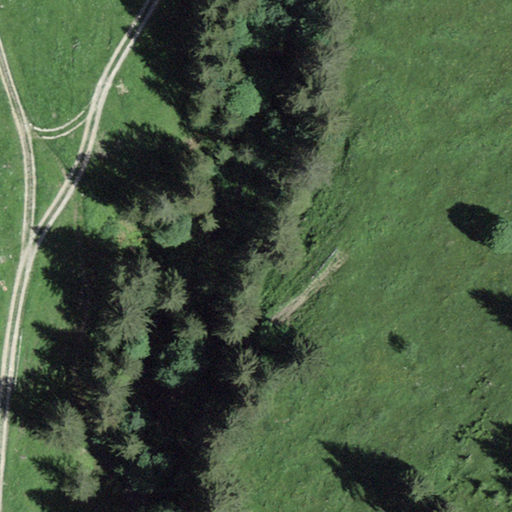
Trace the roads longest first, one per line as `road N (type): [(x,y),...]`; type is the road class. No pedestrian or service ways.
road 1 (track): [(152,0),(106,77),(73,182),(29,251)]
road 2 (track): [(29,251),(9,349),(0,458)]
road 3 (track): [(0,50),(31,171),(29,251)]
